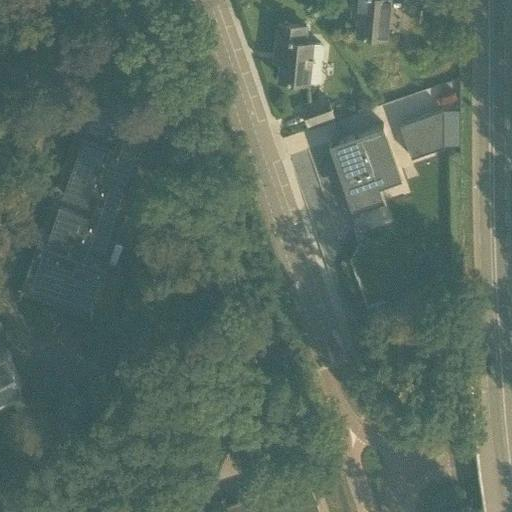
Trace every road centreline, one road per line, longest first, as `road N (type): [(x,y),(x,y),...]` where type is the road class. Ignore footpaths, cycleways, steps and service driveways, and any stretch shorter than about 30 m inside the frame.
road 1 (residential): [(210,0),(338,389),(405,450)]
road 2 (secondary): [(511,496),(493,273),(490,0)]
